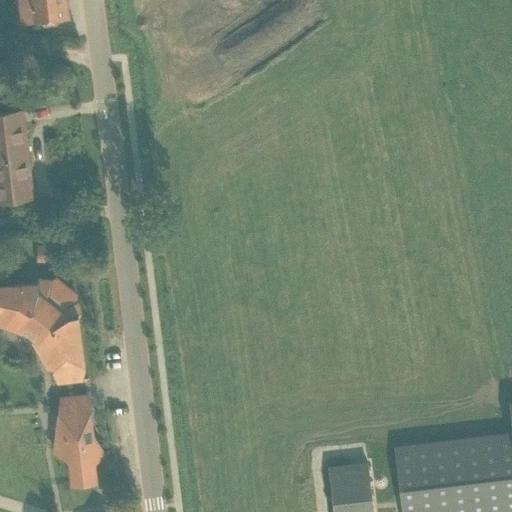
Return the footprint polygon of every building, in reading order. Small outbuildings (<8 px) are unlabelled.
[(13,0),(16,21),(68,15),(66,0),(13,0)] [(0,201),(33,197),(22,108),(0,111),(0,201)] [(38,237),(36,261),(45,262),(44,257),(60,258),(60,245),(49,244),(50,238),(38,237)] [(0,324),(22,331),(23,330),(32,337),(31,338),(46,367),(51,370),(57,384),(82,380),(84,366),(77,315),(81,311),(76,298),(77,293),(56,276),(51,278),(38,276),(34,280),(0,283),(0,324)] [(88,392),(59,395),(51,453),(66,461),(69,485),(97,481),(95,462),(105,453),(94,435),(90,410),(88,392)] [(511,511),(511,402),(508,403),(511,430),(392,446),(401,511),(511,511)] [(332,511),(372,511),(366,459),(326,465),(332,511)]
